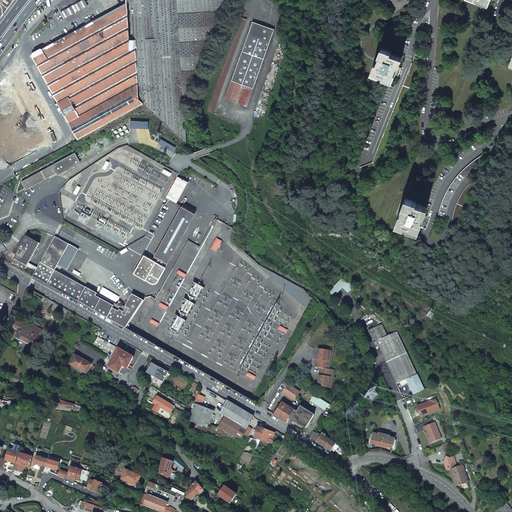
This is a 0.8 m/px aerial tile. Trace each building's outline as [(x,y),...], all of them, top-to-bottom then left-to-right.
[(0,0),(0,19),(12,3),(14,0),(0,0)] [(126,0),(126,2),(82,27),(78,28),(76,29),(74,31),(42,49),(41,48),(33,52),(32,54),(31,55),(77,140),(107,123),(143,104),(138,99),(136,48),(136,47),(136,40),(135,40),(129,40),(127,3),(133,2),(133,0),(126,0)] [(84,0),(81,0),(73,4),(77,12),(88,6),(84,0)] [(186,99),(228,0),(133,0),(133,2),(135,40),(136,40),(136,47),(136,48),(138,99),(143,104),(185,143),(188,143),(187,127),(185,128),(183,99),(186,99)] [(70,6),(59,12),(63,19),(74,13),(70,6)] [(241,17),(207,112),(213,114),(247,19),(241,17)] [(252,22),(231,81),(237,82),(230,100),(241,104),(248,86),(253,88),(275,29),(252,22)] [(375,63),(371,72),(382,76),(382,78),(391,82),(397,67),(398,67),(402,58),(391,54),(391,52),(382,49),(376,63),(375,63)] [(359,168),(362,175),(379,168),(419,66),(412,63),(372,163),(359,168)] [(237,82),(231,81),(225,98),(230,100),(237,82)] [(253,88),(248,86),(241,104),(247,106),(253,88)] [(147,121),(129,121),(129,128),(147,129),(147,121)] [(175,147),(160,139),(158,143),(172,152),(175,147)] [(75,153),(53,165),(57,172),(58,174),(80,163),(77,157),(75,153)] [(439,213),(438,215),(446,216),(446,214),(449,206),(451,200),(454,194),(457,189),(460,184),(462,181),(465,179),(473,171),(480,166),(485,162),(488,161),(483,155),(477,159),(471,163),(466,167),(459,174),(455,178),(454,180),(450,186),(448,189),(445,197),(442,204),(439,213)] [(45,179),(57,172),(53,165),(21,182),(26,189),(45,179)] [(177,203),(188,182),(177,176),(166,197),(169,199),(177,203)] [(451,224),(451,225),(459,226),(460,219),(461,216),(463,209),(465,203),(467,200),(472,193),(476,188),(470,183),(468,186),(465,189),(462,194),(458,202),(454,211),(453,215),(452,220),(451,224)] [(400,213),(396,223),(407,228),(407,229),(417,232),(422,217),(423,218),(427,208),(416,203),(406,199),(400,213)] [(152,259),(165,267),(179,243),(195,214),(181,206),(166,233),(154,255),(155,255),(152,259)] [(26,236),(14,259),(27,266),(27,267),(27,266),(39,244),(26,236)] [(82,304),(125,328),(143,301),(132,294),(124,309),(55,271),(58,265),(69,244),(55,237),(41,263),(40,263),(35,271),(33,276),(33,277),(82,304)] [(217,238),(211,249),(216,252),(222,241),(217,238)] [(80,250),(69,244),(58,265),(68,270),(80,250)] [(158,281),(165,267),(152,259),(144,255),(134,273),(146,280),(146,279),(153,283),(155,283),(156,283),(158,281)] [(11,265),(24,272),(27,266),(14,259),(11,265)] [(35,271),(27,267),(27,266),(24,272),(33,277),(33,276),(35,271)] [(343,277),(329,290),(334,296),(343,287),(348,292),(353,287),(343,277)] [(17,296),(0,287),(0,312),(6,316),(17,296)] [(34,326),(32,329),(17,321),(13,328),(19,330),(15,337),(33,347),(42,330),(34,326)] [(379,346),(396,384),(399,383),(417,374),(397,331),(387,336),(382,324),(368,330),(376,348),(379,346)] [(116,347),(98,337),(94,344),(112,354),(116,347)] [(133,358),(118,349),(108,367),(119,373),(122,366),(127,368),(133,358)] [(329,351),(318,349),(315,367),(320,368),(328,369),(329,361),(327,361),(329,351)] [(91,364),(75,355),(70,364),(86,373),(91,364)] [(152,364),(147,372),(163,382),(168,373),(152,364)] [(333,370),(328,369),(320,368),(317,386),(328,388),(330,377),(332,378),(333,370)] [(409,384),(413,395),(425,389),(417,374),(399,383),(401,387),(409,384)] [(284,381),(278,390),(294,401),(299,392),(284,381)] [(199,395),(195,404),(199,405),(203,397),(199,395)] [(310,401),(325,410),(329,404),(314,395),(310,401)] [(156,397),(152,403),(155,405),(152,410),(157,413),(160,408),(170,414),(174,407),(156,397)] [(416,406),(420,417),(440,409),(436,399),(416,406)] [(253,417),(227,401),(219,413),(222,415),(216,426),(240,441),(244,435),(248,427),(253,417)] [(282,402),(274,415),(275,416),(287,423),(290,418),(295,410),(282,402)] [(195,404),(191,412),(190,412),(190,414),(190,417),(190,418),(190,419),(191,420),(192,421),(199,424),(207,427),(214,411),(199,405),(195,404)] [(295,410),(290,418),(293,420),(305,428),(314,415),(298,405),(295,410)] [(432,442),(442,438),(435,422),(423,427),(425,430),(427,430),(432,442)] [(256,432),(254,438),(261,440),(264,429),(257,427),(256,432)] [(264,429),(261,440),(272,444),(275,433),(274,433),(264,429)] [(317,443),(331,452),(336,444),(325,437),(326,435),(322,432),(320,435),(317,433),(316,434),(313,432),(310,438),(317,443)] [(379,432),(379,435),(373,433),(371,443),(392,448),(395,438),(389,437),(390,435),(379,432)] [(452,442),(443,445),(445,450),(454,447),(452,442)] [(13,450),(9,448),(5,461),(15,463),(18,453),(12,451),(13,450)] [(18,462),(18,464),(24,466),(30,467),(33,457),(21,453),(20,457),(18,456),(17,462),(18,462)] [(45,467),(48,459),(36,456),(34,464),(45,467)] [(445,464),(446,467),(445,467),(446,469),(447,469),(451,468),(457,466),(457,465),(456,466),(453,457),(449,458),(446,457),(444,462),(444,464),(445,464)] [(163,458),(157,474),(168,477),(173,462),(163,458)] [(59,463),(48,459),(45,467),(57,471),(59,463)] [(16,470),(22,472),(24,466),(18,464),(16,470)] [(451,469),(456,486),(467,482),(461,466),(458,467),(457,466),(451,468),(447,469),(448,470),(451,469)] [(78,469),(71,467),(68,476),(68,477),(75,479),(78,469)] [(140,476),(125,469),(121,479),(128,482),(133,484),(136,486),(140,476)] [(68,476),(66,475),(64,479),(74,483),(75,479),(68,477),(68,476)] [(102,483),(91,478),(87,487),(98,492),(102,483)] [(105,484),(102,483),(98,492),(105,495),(110,481),(106,480),(105,484)] [(196,482),(191,487),(198,494),(203,489),(196,482)] [(225,486),(218,495),(230,504),(236,494),(225,486)] [(191,487),(190,490),(186,495),(191,501),(198,494),(191,487)] [(158,499),(147,495),(144,503),(144,504),(143,504),(154,508),(155,507),(158,499)] [(167,503),(158,499),(155,507),(164,511),(166,506),(167,503)] [(449,511),(455,505),(448,500),(442,508),(448,511),(449,511)] [(511,511),(511,510),(506,503),(496,511),(511,511)]
